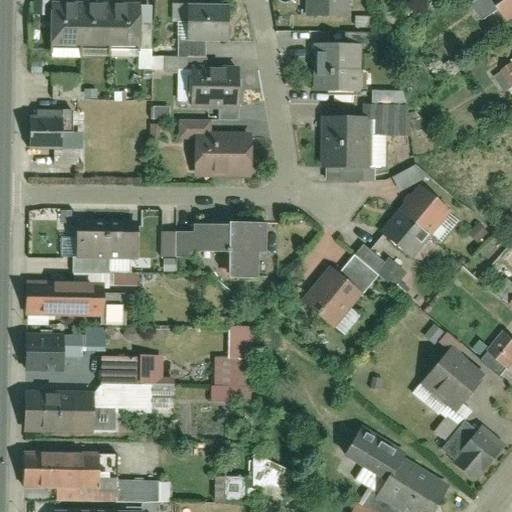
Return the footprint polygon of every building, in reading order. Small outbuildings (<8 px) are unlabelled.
[(348,23),(347,0),(310,0),(311,24),(348,23)] [(511,25),(511,0),(492,0),(511,26),(511,25)] [(229,39),(229,9),(191,9),(191,39),(229,39)] [(135,14),(50,13),(49,54),(134,55),(135,14)] [(137,50),(137,69),(160,70),(161,51),(137,50)] [(351,94),(351,54),(314,54),(314,94),(351,94)] [(241,110),(241,76),(187,76),(187,110),(241,110)] [(65,110),(17,109),(16,154),(65,155),(65,110)] [(364,174),(363,127),(328,128),(328,174),(364,174)] [(243,170),(244,134),(185,132),(184,168),(243,170)] [(391,178),(397,190),(412,182),(406,170),(391,178)] [(448,208),(421,188),(386,237),(413,257),(448,208)] [(263,226),(155,227),(156,254),(212,254),(213,279),(247,278),(247,252),(263,252),(263,226)] [(122,269),(122,227),(57,227),(57,279),(25,279),(25,312),(106,312),(106,269),(122,269)] [(381,271),(362,254),(317,304),(353,336),(365,323),(347,308),(381,271)] [(511,290),(501,304),(511,312),(511,290)] [(251,403),(251,326),(225,326),(225,357),(211,357),(211,403),(251,403)] [(102,352),(102,329),(83,329),(83,352),(102,352)] [(72,374),(72,339),(27,339),(27,374),(72,374)] [(157,356),(103,356),(103,387),(157,387),(157,356)] [(462,364),(441,387),(463,407),(484,383),(462,364)] [(81,432),(81,394),(28,394),(28,432),(81,432)] [(477,470),(505,438),(484,420),(456,452),(477,470)] [(427,511),(442,490),(359,433),(348,449),(390,478),(380,493),(408,511),(427,511)] [(115,481),(115,452),(26,452),(26,490),(65,490),(65,511),(151,511),(151,481),(115,481)] [(250,462),(250,485),(284,485),(284,462),(250,462)] [(240,478),(213,477),(213,501),(240,501),(240,478)]
